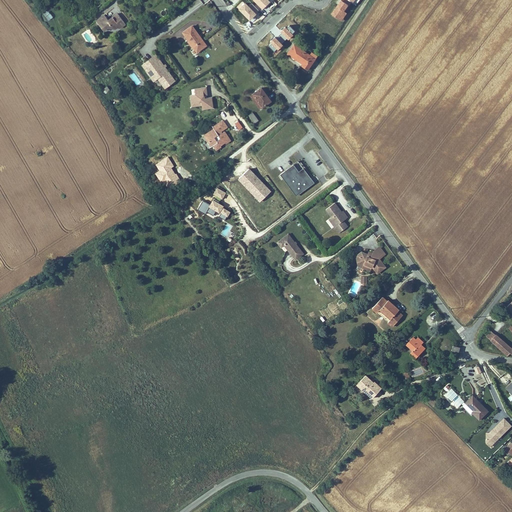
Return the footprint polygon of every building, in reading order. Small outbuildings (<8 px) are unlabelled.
[(259,10),(252,2),(250,4),(246,0),(239,7),(250,19),(259,10)] [(253,0),(262,9),(271,1),(270,0),(253,0)] [(337,0),(330,13),(341,20),(346,12),(344,10),(351,1),(349,0),(337,0)] [(50,19),(53,16),(47,9),(44,12),(50,19)] [(95,19),(99,24),(101,22),(104,27),(108,25),(109,26),(114,28),(116,26),(119,27),(125,23),(117,12),(108,19),(104,13),(95,19)] [(274,52),(296,32),(289,24),(268,45),(274,52)] [(196,52),(203,48),(200,43),(202,41),(200,38),(191,25),(182,32),(188,41),(186,42),(192,50),(194,49),(196,52)] [(288,56),(297,63),(298,61),(305,66),(303,69),(301,71),(306,75),(316,64),(315,63),(317,60),(311,56),(309,59),(295,48),(288,56)] [(148,70),(156,81),(160,78),(166,88),(176,81),(158,55),(148,61),(152,67),(148,70)] [(213,103),(211,93),(207,93),(204,93),(204,91),(207,91),(207,90),(207,86),(206,83),(195,84),(195,89),(192,90),(191,90),(191,96),(194,96),(196,97),(196,100),(202,99),(202,104),(213,103)] [(251,92),(256,100),(259,97),(263,103),(271,98),(267,91),(268,90),(267,88),(263,83),(251,92)] [(258,116),(253,108),(248,111),(253,120),(258,116)] [(226,124),(222,117),(211,123),(212,125),(213,126),(205,131),(208,136),(211,141),(212,141),(215,145),(219,143),(218,141),(220,141),(221,142),(225,140),(230,137),(224,128),(221,130),(220,128),(226,124)] [(235,123),(239,130),(243,128),(238,120),(235,123)] [(205,131),(213,126),(212,125),(202,131),(206,138),(208,136),(205,131)] [(295,168),(281,178),(285,182),(298,199),(311,189),(311,190),(316,186),(312,181),(312,182),(305,173),(301,176),(300,175),(295,168)] [(266,188),(248,170),(239,179),(256,197),(266,188)] [(261,202),(270,193),(266,188),(256,197),(261,202)] [(222,200),(225,194),(217,190),(214,195),(222,200)] [(221,210),(223,207),(218,204),(219,202),(214,199),(211,206),(203,201),(197,210),(206,215),(207,213),(214,217),(217,211),(221,214),(219,217),(225,221),(230,213),(224,209),(223,211),(221,210)] [(335,211),(328,201),(319,208),(325,216),(323,217),(329,225),(328,226),(332,232),(341,225),(337,220),(340,218),(335,211)] [(289,257),(297,251),(293,245),(282,231),(272,239),(279,250),(282,247),(289,257)] [(378,245),(369,251),(365,249),(364,251),(357,249),(353,252),(351,255),(353,263),(366,268),(368,265),(373,271),(381,265),(375,256),(382,251),(380,248),(378,245)] [(236,261),(240,259),(236,247),(231,249),(236,261)] [(377,295),(366,305),(370,309),(374,306),(384,317),(381,320),(386,324),(396,314),(392,310),(393,309),(387,303),(382,297),(380,299),(377,295)] [(511,349),(493,332),(491,334),(487,338),(509,357),(511,354),(511,349)] [(409,335),(402,342),(408,348),(405,352),(409,357),(420,347),(417,343),(419,341),(418,339),(415,336),(412,339),(409,335)] [(367,394),(376,384),(369,377),(367,376),(366,377),(360,371),(351,381),(355,385),(356,384),(367,394)] [(486,414),(470,399),(462,406),(471,414),(469,416),(477,424),(486,414)] [(495,442),(511,427),(503,419),(490,432),(491,433),(490,434),(486,434),(486,441),(488,442),(495,442)]
